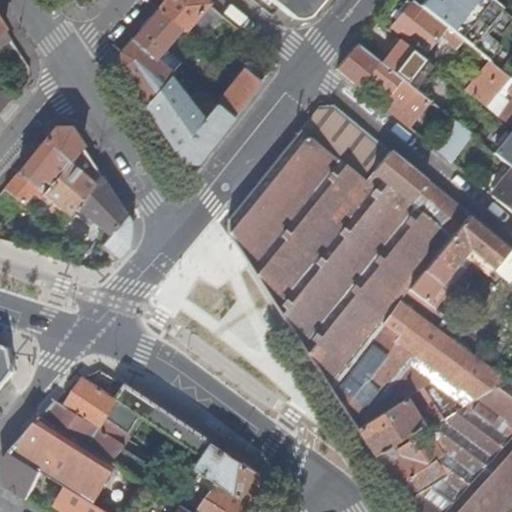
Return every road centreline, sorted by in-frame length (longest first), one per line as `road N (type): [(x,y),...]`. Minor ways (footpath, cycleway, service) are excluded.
road 1 (residential): [(306,65),(511,234)]
road 2 (secondary): [(300,459),(169,363),(88,330)]
road 3 (secondary): [(180,227),(306,65)]
road 4 (primary): [(72,70),(180,227)]
road 5 (primary): [(88,330),(180,227)]
road 6 (residential): [(88,330),(0,431)]
